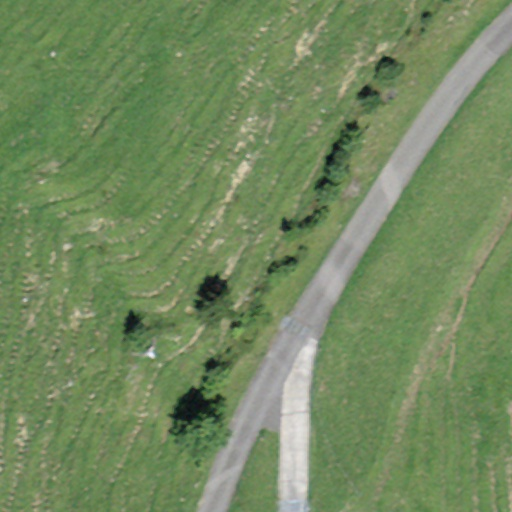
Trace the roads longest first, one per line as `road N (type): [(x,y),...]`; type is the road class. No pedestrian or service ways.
road 1 (unclassified): [(511,24),(476,55),(420,131),(278,352),(212,511)]
road 2 (track): [(278,352),(296,511)]
